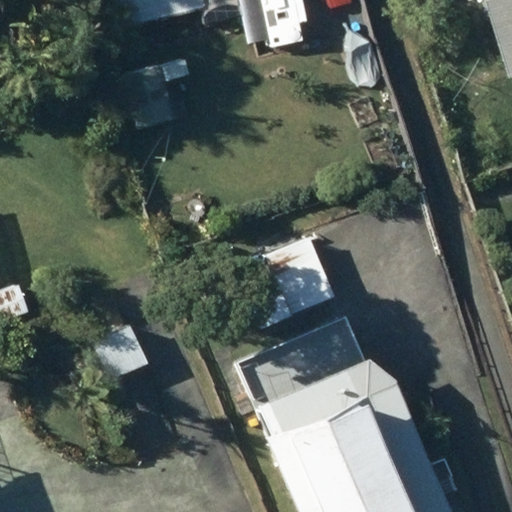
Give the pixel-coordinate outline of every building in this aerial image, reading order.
[(199,0),(114,0),(121,26),(201,6),(199,0)] [(511,0),(481,0),(508,74),(511,72),(511,0)] [(207,12),(180,20),(185,37),(212,29),(207,12)] [(120,79),(136,127),(172,114),(156,67),(120,79)] [(276,288),(246,302),(258,328),(333,293),(304,231),(259,252),(276,288)] [(15,282),(0,288),(0,318),(26,308),(15,282)] [(88,339),(106,379),(146,361),(128,322),(88,339)] [(261,434),(295,511),(450,511),(390,377),(367,355),(254,406),(266,432),(261,434)]
